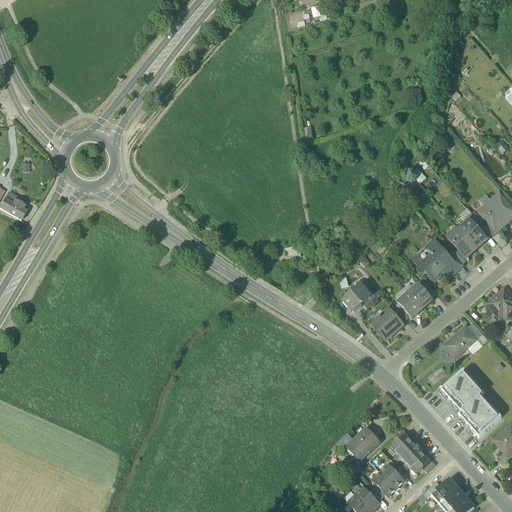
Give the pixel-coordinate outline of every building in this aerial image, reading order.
[(311,129),(303,131),(305,141),(312,140),(311,129)] [(495,146),(502,155),(508,150),(501,141),(495,146)] [(419,184),(425,179),(419,170),(412,175),(419,184)] [(428,181),(421,187),(427,193),(434,188),(428,181)] [(25,207),(15,202),(17,200),(9,195),(4,201),(9,204),(3,212),(21,222),(26,213),(22,211),(25,207)] [(511,210),(499,195),(490,203),(491,205),(479,216),(489,226),(484,230),(489,236),(494,232),(496,235),(497,234),(511,220),(511,210)] [(471,215),(481,226),(483,224),(474,213),(471,215)] [(470,223),(476,230),(481,226),(471,215),(466,220),(470,224),(470,223)] [(470,224),(466,227),(466,229),(466,230),(461,234),(476,251),(486,242),(476,230),(470,223),(470,224)] [(461,234),(458,231),(448,240),(458,252),(465,260),(466,260),(476,251),(461,234)] [(494,232),(489,236),(493,240),(498,236),(497,234),(496,235),(494,232)] [(498,236),(493,240),(502,249),(507,245),(498,236)] [(449,261),(434,244),(415,261),(433,282),(448,269),(444,265),(449,261)] [(465,260),(458,252),(454,256),(463,266),(463,267),(468,262),(466,260),(465,260)] [(463,266),(454,257),(449,261),(444,265),(448,269),(453,275),(463,266)] [(436,297),(427,286),(422,290),(431,301),(436,297)] [(419,287),(409,296),(421,310),(432,301),(431,301),(422,290),(419,287)] [(360,288),(343,303),(354,315),(363,307),(370,300),(360,288)] [(511,298),(504,290),(486,306),(491,312),(501,312),(504,316),(503,317),(507,321),(511,316),(511,298)] [(409,296),(398,305),(401,308),(410,318),(411,319),(421,310),(409,296)] [(370,300),(363,307),(367,311),(378,302),(374,297),(370,300)] [(410,318),(401,308),(396,312),(404,321),(405,322),(410,318)] [(396,312),(395,310),(390,314),(399,325),(404,321),(396,312)] [(388,312),(380,319),(378,320),(380,323),(375,327),(374,325),(373,326),(386,341),(397,332),(396,330),(401,326),(399,325),(390,314),(388,312)] [(483,337),(472,325),(467,330),(476,342),(483,337)] [(465,329),(443,348),(454,361),(476,342),(467,330),(465,329)] [(432,375),(427,379),(433,386),(438,382),(438,383),(447,376),(441,369),(433,375),(432,375)] [(441,391),(461,414),(481,397),(484,394),(463,372),(441,391)] [(501,419),(481,397),(461,414),(459,417),(479,439),(501,419)] [(511,429),(511,428),(493,442),(506,458),(507,459),(511,454),(511,429)] [(353,442),(346,449),(346,450),(359,463),(380,444),(366,430),(353,442)] [(403,431),(394,439),(397,443),(398,444),(405,437),(407,436),(403,431)] [(348,437),(339,447),(344,452),(346,450),(346,449),(353,442),(348,437)] [(430,464),(419,453),(420,452),(417,447),(415,448),(405,437),(398,444),(397,443),(393,447),(394,448),(393,449),(397,454),(395,455),(411,472),(413,471),(417,475),(418,474),(419,475),(423,471),(423,470),(430,464)] [(511,454),(507,459),(506,458),(499,464),(503,469),(511,461),(511,454)] [(430,464),(423,470),(423,471),(427,475),(435,466),(431,462),(430,464)] [(401,472),(392,463),(388,468),(396,476),(401,472)] [(388,468),(388,467),(380,475),(396,491),(404,484),(396,476),(388,468)] [(396,491),(380,475),(372,483),(377,488),(385,496),(388,499),(396,491)] [(440,489),(431,497),(440,507),(458,491),(449,481),(440,489)] [(431,497),(440,489),(436,484),(423,496),(427,500),(431,497)] [(385,496),(377,488),(373,492),(381,500),(385,496)] [(369,496),(363,490),(355,498),(368,511),(373,511),(379,507),(377,505),(369,496)] [(458,491),(440,507),(444,511),(451,511),(466,500),(458,491)] [(373,492),(369,496),(377,505),(381,500),(373,492)] [(368,511),(355,498),(347,506),(352,511),(353,511),(368,511)] [(466,500),(451,511),(470,511),(474,509),(466,500)]
